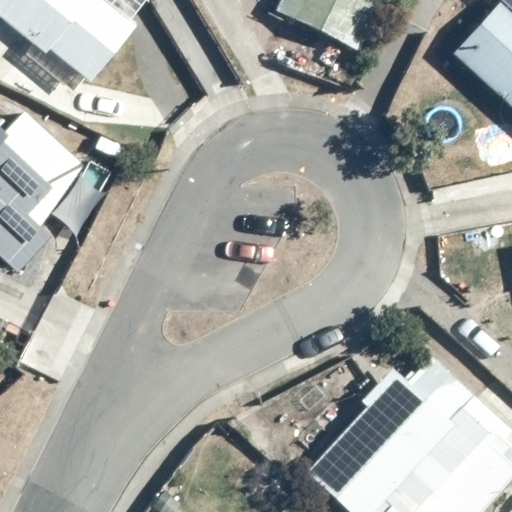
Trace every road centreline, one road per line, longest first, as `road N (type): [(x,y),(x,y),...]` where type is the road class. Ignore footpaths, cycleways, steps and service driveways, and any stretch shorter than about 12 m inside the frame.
road 1 (residential): [(137,289),(192,173),(245,140),(296,133),(349,160),(373,206),(368,262),(318,313),(108,407)]
road 2 (residential): [(108,407),(137,289)]
